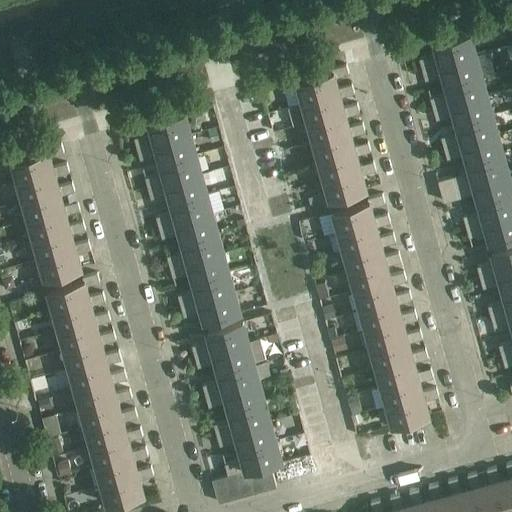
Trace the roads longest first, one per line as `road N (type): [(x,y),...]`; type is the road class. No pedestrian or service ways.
road 1 (residential): [(357,5),(473,434),(463,447),(245,511)]
road 2 (residential): [(200,511),(188,499),(71,88)]
road 3 (residential): [(71,88),(357,5)]
